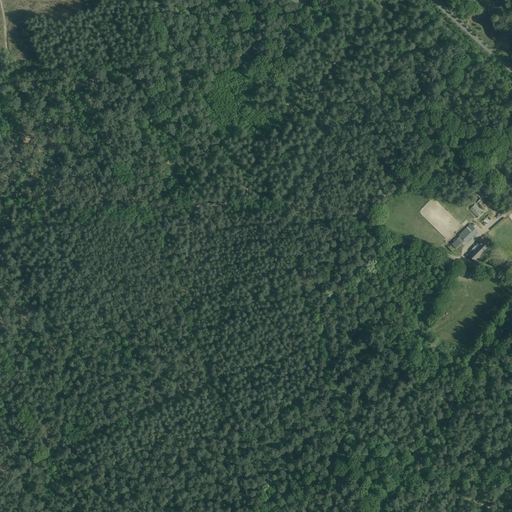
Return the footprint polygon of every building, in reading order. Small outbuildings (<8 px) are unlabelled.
[(497,187),(490,178),(486,181),(494,190),(497,187)] [(481,200),(484,197),(478,191),(475,194),(481,200)] [(483,208),(485,210),(490,206),(486,200),(480,205),(483,208)] [(482,212),(475,205),(470,210),(477,217),(482,212)] [(485,223),(489,220),(486,218),(480,223),(484,227),(487,225),(485,223)] [(466,242),(477,231),(472,226),(461,237),(466,242)] [(457,239),(452,245),(457,249),(462,244),(457,239)] [(469,256),(474,261),(490,245),(484,239),(479,244),(480,245),(469,256)]
